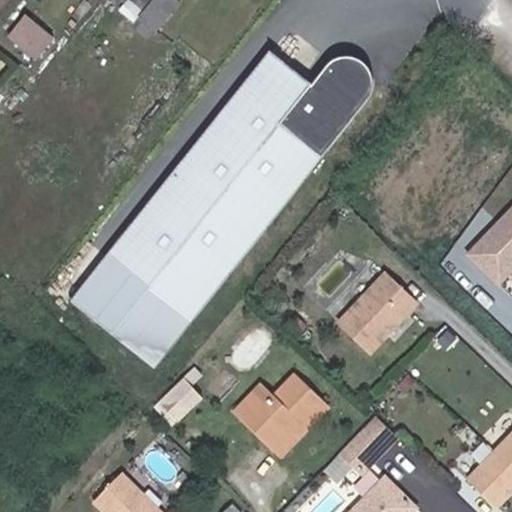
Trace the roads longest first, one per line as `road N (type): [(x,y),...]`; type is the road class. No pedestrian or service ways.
road 1 (unknown): [(295,0),(261,33),(93,267)]
road 2 (unknown): [(511,378),(396,267)]
